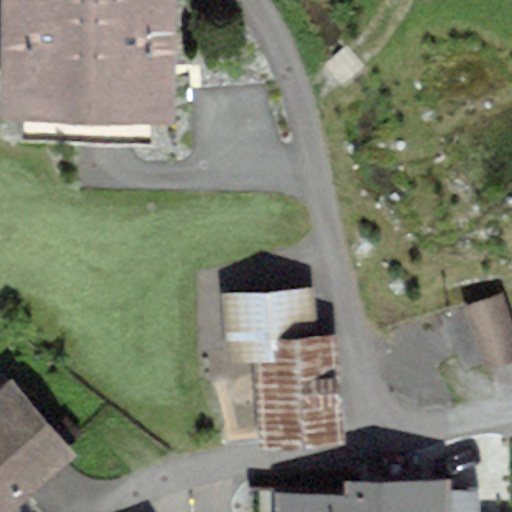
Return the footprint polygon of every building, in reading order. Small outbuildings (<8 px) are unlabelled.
[(22,0),(21,138),(151,140),(152,0),(22,0)] [(466,303),(486,359),(511,350),(511,336),(497,292),(466,303)] [(265,345),(271,432),(331,428),(326,339),(306,341),(302,293),(232,298),(235,347),(265,345)] [(0,394),(0,501),(61,448),(8,387),(0,394)] [(317,490),(316,511),(376,511),(377,490),(317,490)]
